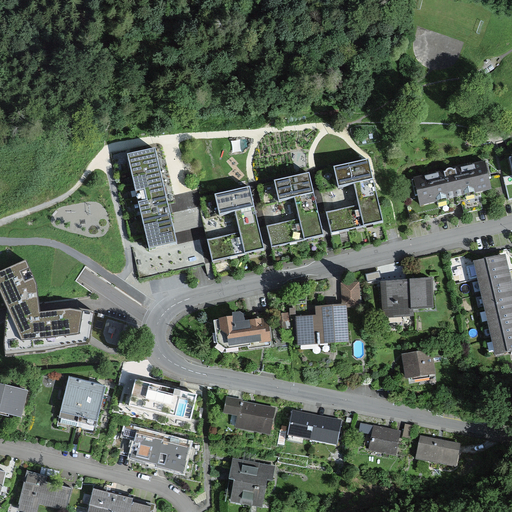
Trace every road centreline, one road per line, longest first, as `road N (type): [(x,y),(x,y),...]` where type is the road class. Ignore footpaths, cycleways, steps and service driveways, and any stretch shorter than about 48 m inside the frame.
road 1 (residential): [(511,437),(188,370),(168,360),(155,339),(160,316),(189,298),(511,221)]
road 2 (residential): [(184,511),(156,487),(0,447)]
